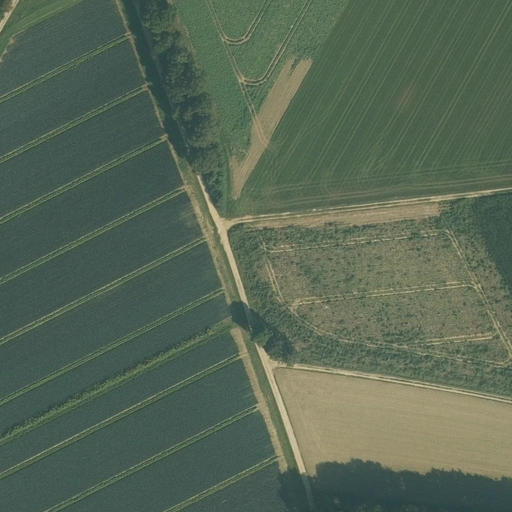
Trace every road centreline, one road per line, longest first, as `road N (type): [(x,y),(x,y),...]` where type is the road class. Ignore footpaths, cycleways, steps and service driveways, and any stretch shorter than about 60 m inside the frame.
road 1 (track): [(261,359),(134,0)]
road 2 (track): [(213,224),(511,190)]
road 3 (track): [(261,359),(511,403)]
road 4 (track): [(310,511),(261,359)]
